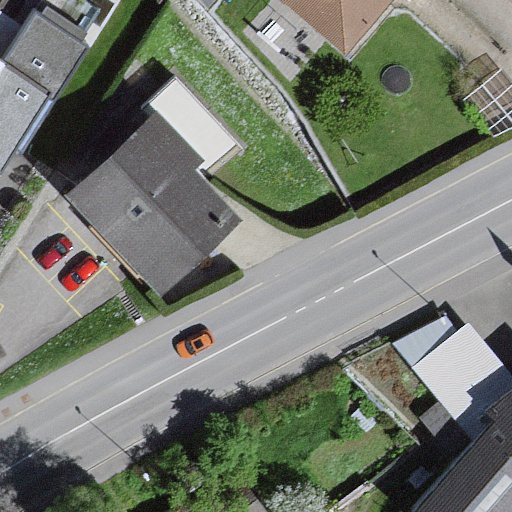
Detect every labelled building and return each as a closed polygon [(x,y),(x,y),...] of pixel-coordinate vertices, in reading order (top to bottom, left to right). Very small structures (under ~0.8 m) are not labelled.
[(0,170),(106,7),(94,0),(43,0),(1,65),(0,64),(0,170)] [(290,0),(343,46),(383,0),(290,0)] [(0,12),(0,43),(7,47),(19,21),(0,12)] [(154,113),(71,188),(157,283),(230,218),(184,167),(195,158),(154,113)] [(511,379),(464,317),(452,328),(441,313),(394,341),(481,439),(499,421),(489,410),(511,387),(511,379)] [(511,387),(489,410),(499,421),(511,433),(511,387)] [(510,511),(511,511),(511,433),(499,421),(481,439),(412,505),(418,511),(510,511)] [(265,511),(241,481),(199,511),(265,511)] [(187,511),(179,501),(164,511),(187,511)]
